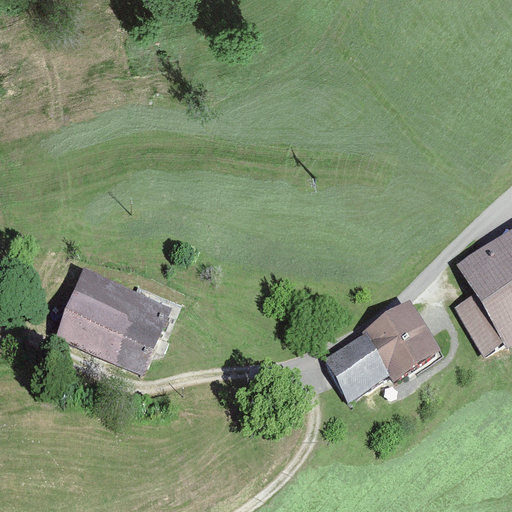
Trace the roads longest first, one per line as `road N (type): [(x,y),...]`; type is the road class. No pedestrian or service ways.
road 1 (track): [(309,368),(148,393),(20,334),(0,336)]
road 2 (track): [(511,193),(309,368)]
road 3 (track): [(309,368),(316,427),(278,491),(240,511)]
